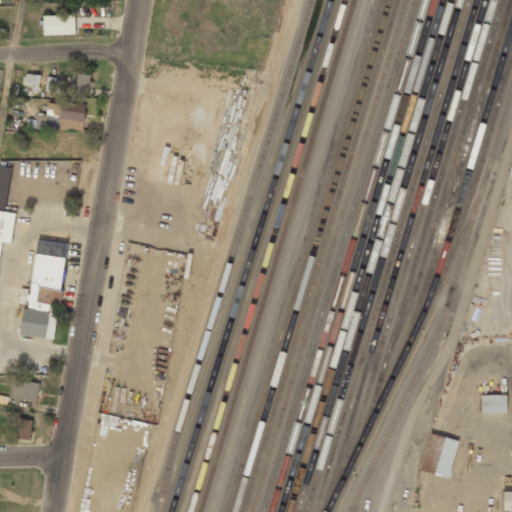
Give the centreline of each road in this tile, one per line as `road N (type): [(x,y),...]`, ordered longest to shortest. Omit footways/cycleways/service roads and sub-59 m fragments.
road 1 (residential): [(143,0),(55,511)]
road 2 (residential): [(0,54),(136,50)]
